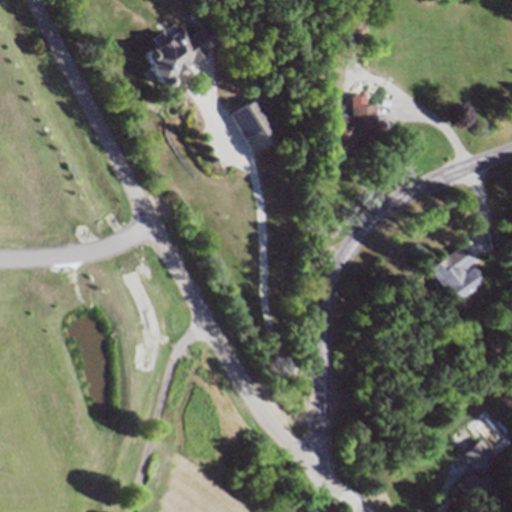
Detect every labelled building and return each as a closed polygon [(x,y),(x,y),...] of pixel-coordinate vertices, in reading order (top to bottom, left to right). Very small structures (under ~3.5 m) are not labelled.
[(335,9),(361,9),(361,31),(335,30),(335,9)] [(204,27),(214,45),(205,50),(207,53),(191,62),(189,59),(183,62),(186,66),(178,70),(179,73),(171,78),(172,83),(166,86),(160,85),(144,56),(144,51),(149,48),(152,48),(156,46),(151,37),(163,29),(167,36),(183,27),(189,36),(204,27)] [(229,113),(258,96),(280,134),(251,151),(229,113)] [(369,105),(370,148),(345,148),(345,146),(335,146),(326,146),(326,130),(335,130),(334,116),(346,115),(346,105),(369,105)] [(491,229),(493,247),(482,248),(480,230),(491,229)] [(455,268),(457,271),(463,267),(468,274),(465,276),(469,282),(443,300),(421,268),(455,245),(466,260),(455,268)] [(479,438),(494,457),(481,468),(508,502),(495,511),(473,511),(465,501),(462,503),(448,485),(465,472),(471,479),(476,475),(459,454),(479,438)]
